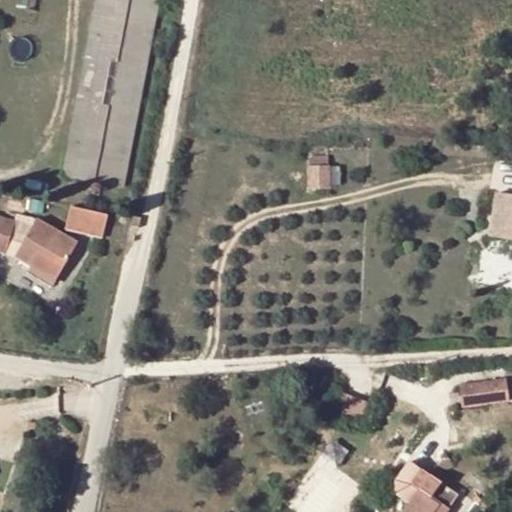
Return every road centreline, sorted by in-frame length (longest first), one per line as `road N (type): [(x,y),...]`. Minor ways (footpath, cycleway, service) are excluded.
road 1 (residential): [(109,374),(511,352)]
road 2 (tertiary): [(109,374),(187,0)]
road 3 (tertiary): [(82,511),(109,374)]
